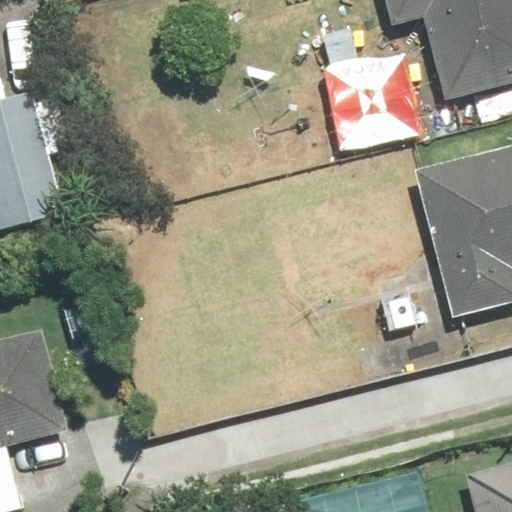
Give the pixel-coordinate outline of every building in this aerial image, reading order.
[(511,0),(401,0),(408,30),(441,22),(461,104),(511,92),(511,0)] [(0,223),(1,230),(79,214),(54,94),(0,104),(0,223)] [(511,145),(432,164),(466,312),(511,301),(511,145)] [(6,511),(28,507),(14,447),(84,431),(60,331),(0,344),(0,511),(6,511)] [(511,511),(511,465),(483,473),(492,511),(511,511)]
